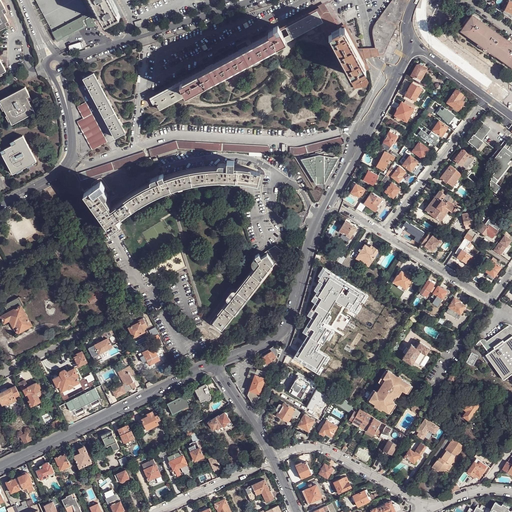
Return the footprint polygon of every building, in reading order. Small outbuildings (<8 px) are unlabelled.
[(1,0),(0,0),(0,29),(7,26),(5,22),(8,21),(4,13),(2,9),(5,8),(1,0)] [(35,0),(57,40),(87,24),(89,28),(97,26),(82,0),(35,0)] [(112,0),(121,17),(124,16),(115,0),(90,0),(104,26),(107,25),(93,0),(112,0)] [(93,0),(107,25),(121,17),(112,0),(93,0)] [(393,0),(376,24),(374,28),(373,32),(374,36),(376,48),(382,48),(404,0),(393,0)] [(393,32),(408,0),(404,0),(382,48),(386,47),(393,32)] [(358,48),(345,23),(338,27),(323,2),(311,8),(312,10),(314,9),(319,7),(323,4),(335,27),(326,32),(322,22),(319,23),(326,37),(328,36),(327,35),(339,30),(338,28),(340,27),(341,28),(344,27),(365,67),(361,69),(363,72),(364,72),(369,68),(366,63),(364,58),(372,56),(382,54),(386,47),(382,48),(376,48),(370,48),(358,48)] [(326,32),(335,27),(323,4),(319,7),(322,13),(318,15),(322,22),(326,32)] [(289,23),(285,24),(287,27),(290,33),(284,37),(286,41),(296,36),(319,23),(322,22),(318,15),(322,13),(319,7),(314,9),(312,10),(289,23)] [(490,27),(472,15),(469,18),(465,24),(462,29),(471,35),(472,34),(475,36),(474,37),(481,41),(480,42),(485,46),(485,47),(488,49),(489,47),(492,49),(491,50),(497,54),(497,53),(504,58),(504,57),(507,59),(506,59),(511,63),(511,42),(507,39),(507,40),(489,28),(490,27)] [(280,45),(286,41),(284,37),(280,30),(279,28),(278,26),(277,25),(272,28),(273,29),(272,30),(268,32),(269,34),(259,39),(251,43),(246,46),(238,50),(213,63),(205,68),(179,82),(186,95),(280,45)] [(290,33),(287,27),(280,30),(284,37),(290,33)] [(361,69),(365,67),(344,27),(341,28),(340,27),(338,28),(339,30),(327,35),(328,36),(349,76),(361,69)] [(471,35),(462,29),(461,31),(479,43),(478,45),(490,53),(490,52),(496,56),(496,55),(511,66),(511,63),(506,59),(507,59),(504,57),(504,58),(497,53),(497,54),(491,50),(492,49),(489,47),(488,49),(485,47),(485,46),(480,42),(481,41),(474,37),(475,36),(472,34),(471,35)] [(236,45),(238,50),(246,46),(244,43),(243,41),(236,45)] [(70,46),(72,52),(84,48),(82,42),(70,46)] [(203,63),(205,68),(213,63),(211,61),(210,60),(203,63)] [(417,64),(411,75),(414,76),(413,78),(420,81),(427,68),(420,64),(417,64)] [(348,76),(353,86),(355,87),(357,87),(366,84),(367,84),(367,82),(367,81),(363,72),(361,69),(349,76),(348,76)] [(94,72),(83,78),(115,137),(125,132),(94,72)] [(179,82),(149,98),(153,104),(155,103),(159,110),(186,95),(179,82)] [(422,88),(412,83),(407,91),(405,95),(415,100),(422,88)] [(444,85),(441,83),(437,89),(435,92),(438,94),(444,85)] [(26,87),(0,100),(2,104),(5,109),(8,115),(10,120),(12,124),(32,114),(30,110),(33,108),(29,101),(27,97),(30,95),(26,87)] [(458,109),(464,101),(462,100),(460,99),(463,95),(463,94),(456,89),(447,102),(458,109)] [(402,101),(394,115),(396,115),(402,118),(406,121),(414,108),(402,101)] [(107,142),(85,102),(78,106),(84,118),(78,121),(78,122),(92,149),(107,142)] [(441,109),(437,114),(444,119),(443,120),(449,125),(455,116),(445,108),(443,111),(441,109)] [(433,129),(440,135),(442,136),(446,131),(444,129),(446,126),(439,120),(433,129)] [(483,123),(469,142),(472,144),(472,143),(474,144),(473,145),(478,149),(484,142),(482,141),(492,129),(483,123)] [(421,136),(434,145),(435,145),(439,141),(437,140),(439,136),(427,128),(424,131),(421,136)] [(383,142),(391,145),(392,142),(396,135),(397,135),(393,133),(389,131),(383,142)] [(23,135),(15,140),(16,143),(12,145),(5,149),(6,152),(3,154),(13,174),(17,172),(22,169),(28,166),(33,163),(37,161),(23,135)] [(343,143),(342,136),(299,148),(290,147),(289,154),(299,154),(343,143)] [(499,147),(490,158),(498,165),(499,164),(500,165),(490,176),(491,179),(489,181),(490,188),(494,192),(499,185),(495,182),(497,179),(499,175),(502,170),(508,163),(511,159),(511,157),(511,142),(509,146),(505,143),(506,142),(504,140),(502,143),(502,147),(501,148),(499,147)] [(412,150),(422,157),(424,154),(426,152),(429,149),(419,141),(412,150)] [(148,151),(151,157),(176,149),(264,153),(269,153),(269,146),(175,142),(148,151)] [(388,150),(391,145),(383,142),(381,146),(388,150)] [(484,142),(478,149),(481,151),(487,145),(484,142)] [(474,159),(473,159),(475,156),(469,151),(467,154),(465,152),(466,151),(464,149),(463,150),(462,150),(460,152),(458,150),(452,157),(466,168),(474,159)] [(376,166),(384,170),(390,159),(393,160),(395,156),(384,151),(376,166)] [(79,173),(81,180),(146,159),(144,152),(79,173)] [(303,159),(317,179),(317,178),(319,176),(321,176),(323,177),(324,178),(325,180),(336,159),(328,158),(327,157),(320,155),(312,156),(311,158),(303,159)] [(402,164),(411,171),(418,162),(418,161),(410,155),(402,164)] [(419,163),(418,162),(411,171),(412,172),(419,163)] [(499,175),(497,179),(498,179),(511,165),(508,163),(502,170),(499,175)] [(441,176),(440,177),(446,182),(447,181),(448,182),(446,184),(450,187),(452,185),(453,185),(461,174),(450,164),(443,174),(441,176)] [(391,176),(399,182),(403,177),(402,176),(405,171),(399,166),(391,176)] [(113,229),(121,223),(117,217),(122,214),(122,215),(129,209),(148,198),(155,194),(167,189),(179,186),(191,183),(204,181),(216,180),(229,180),(257,183),(260,172),(237,169),(226,168),(214,168),(201,169),(189,171),(176,174),(164,178),(159,180),(153,182),(151,183),(137,191),(123,199),(110,208),(106,201),(107,200),(99,190),(104,187),(100,181),(95,184),(86,191),(113,229)] [(368,170),(363,179),(370,183),(372,184),(373,184),(377,178),(378,175),(368,170)] [(152,181),(153,182),(159,180),(164,178),(162,173),(156,176),(151,178),(152,181)] [(385,191),(393,197),(400,188),(392,182),(385,191)] [(351,192),(353,193),(353,194),(354,195),(356,195),(359,196),(364,188),(356,184),(356,183),(354,183),(353,184),(352,185),(352,187),(353,188),(351,192)] [(440,220),(448,210),(452,212),(456,206),(455,206),(452,203),(451,202),(449,201),(450,200),(452,198),(453,199),(454,197),(451,195),(447,193),(447,192),(445,194),(441,191),(440,190),(426,210),(440,220)] [(372,192),(370,196),(369,195),(363,203),(375,211),(381,203),(380,202),(382,199),(372,192)] [(383,204),(381,203),(375,211),(374,212),(376,213),(383,204)] [(464,224),(472,222),(472,221),(474,221),(473,215),(471,216),(470,216),(469,214),(469,212),(462,214),(464,224)] [(479,230),(486,235),(487,234),(488,235),(490,237),(492,237),(500,227),(493,222),(489,219),(485,224),(484,224),(479,230)] [(346,221),(339,230),(340,231),(339,231),(343,233),(347,235),(353,225),(346,221)] [(347,235),(350,237),(355,230),(356,231),(357,228),(353,225),(347,235)] [(469,229),(464,237),(464,238),(471,242),(476,234),(469,229)] [(428,233),(421,243),(424,245),(425,245),(427,247),(432,250),(441,238),(436,234),(432,234),(431,235),(428,233)] [(505,234),(494,249),(501,254),(511,239),(505,234)] [(455,252),(458,255),(462,249),(464,250),(466,246),(469,248),(471,244),(471,242),(464,238),(455,252)] [(369,266),(379,250),(374,247),(373,249),(366,245),(365,244),(362,249),(360,247),(359,250),(360,251),(356,258),(369,266)] [(275,245),(268,253),(273,263),(268,269),(269,270),(274,264),(284,252),(275,245)] [(42,252),(44,256),(52,251),(50,247),(42,252)] [(473,256),(464,250),(462,249),(458,255),(457,257),(460,259),(466,262),(468,259),(470,260),(473,256)] [(213,322),(222,330),(269,270),(268,269),(273,263),(267,253),(261,257),(260,255),(259,253),(255,256),(256,257),(260,262),(213,322)] [(342,264),(347,257),(342,254),(338,261),(342,264)] [(0,279),(10,274),(0,255),(0,279)] [(347,257),(342,264),(344,265),(350,269),(355,261),(347,256),(347,257)] [(491,260),(484,269),(489,272),(494,276),(501,266),(491,260)] [(393,282),(398,285),(399,284),(406,289),(412,281),(411,280),(414,276),(409,272),(409,273),(408,275),(402,270),(398,275),(393,282)] [(424,286),(430,290),(433,286),(435,283),(428,279),(424,286)] [(92,303),(100,299),(99,297),(103,295),(99,288),(101,287),(99,284),(98,286),(97,284),(93,286),(95,289),(87,293),(92,303)] [(438,285),(434,293),(442,298),(447,291),(438,285)] [(345,319),(351,307),(353,304),(358,307),(364,303),(364,297),(358,293),(352,297),(337,298),(337,301),(329,302),(328,294),(328,290),(320,289),(317,299),(316,302),(316,313),(316,319),(329,319),(329,315),(338,315),(338,318),(342,318),(345,319)] [(434,293),(432,296),(436,298),(440,302),(442,298),(434,293)] [(20,297),(5,305),(9,313),(3,317),(6,323),(11,320),(18,332),(22,330),(23,331),(25,329),(25,328),(27,327),(27,328),(31,326),(30,325),(31,325),(22,307),(24,306),(20,297)] [(455,297),(449,306),(450,307),(452,308),(460,314),(465,306),(459,302),(460,300),(455,297)] [(150,314),(143,317),(147,325),(148,326),(155,323),(150,314)] [(134,337),(145,331),(144,329),(143,327),(147,325),(143,317),(135,321),(136,323),(131,326),(129,327),(134,337)] [(508,324),(485,341),(484,340),(482,339),(480,339),(478,340),(479,341),(482,345),(488,352),(486,354),(504,378),(511,371),(511,337),(510,335),(511,333),(511,330),(511,328),(510,325),(508,324)] [(89,347),(94,356),(95,355),(100,353),(113,347),(108,338),(89,347)] [(420,341),(416,347),(412,344),(409,348),(406,353),(403,358),(412,364),(415,361),(420,364),(423,360),(430,348),(420,341)] [(148,360),(149,364),(155,361),(159,359),(157,355),(153,346),(138,354),(143,363),(148,360)] [(271,361),(277,357),(276,356),(272,350),(263,355),(262,356),(267,363),(271,361)] [(75,357),(79,365),(87,361),(84,355),(82,351),(74,355),(75,357)] [(471,352),(466,362),(473,366),(478,356),(471,352)] [(302,362),(287,354),(285,362),(299,369),(302,362)] [(265,366),(268,365),(267,363),(262,356),(259,358),(265,366)] [(131,364),(118,371),(121,377),(123,376),(126,383),(127,385),(123,386),(122,384),(112,389),(116,398),(137,387),(131,376),(136,373),(131,364)] [(60,385),(62,390),(68,388),(68,389),(69,389),(73,386),(74,386),(73,385),(79,382),(77,379),(78,377),(78,375),(75,368),(67,372),(67,370),(65,369),(61,371),(60,373),(61,375),(54,378),(58,386),(60,385)] [(464,374),(456,368),(454,372),(462,377),(464,374)] [(248,377),(254,379),(257,370),(251,369),(248,377)] [(253,402),(257,403),(268,372),(257,369),(257,370),(254,379),(252,384),(252,385),(251,385),(250,388),(250,389),(248,395),(253,402)] [(384,379),(389,371),(387,370),(379,382),(383,385),(386,380),(384,379)] [(376,391),(370,401),(376,405),(375,407),(382,411),(383,409),(388,412),(390,409),(391,410),(395,403),(394,402),(397,396),(399,397),(403,390),(406,392),(407,389),(409,390),(412,385),(402,380),(403,378),(399,376),(399,377),(389,371),(384,379),(386,380),(383,385),(378,392),(376,391)] [(303,375),(300,373),(298,375),(294,382),(299,384),(297,386),(293,384),(289,391),(301,398),(302,399),(303,398),(305,394),(304,393),(310,382),(302,377),(303,375)] [(426,380),(421,387),(424,389),(427,385),(429,387),(431,384),(426,380)] [(31,405),(41,401),(38,395),(41,394),(42,393),(41,392),(40,388),(41,388),(41,387),(40,385),(39,385),(38,385),(37,383),(36,383),(24,389),(26,393),(26,395),(31,405)] [(201,401),(206,399),(208,400),(209,399),(210,398),(211,396),(208,391),(209,391),(208,389),(206,384),(195,389),(201,401)] [(0,393),(0,397),(3,404),(7,402),(8,403),(17,399),(15,394),(19,392),(15,385),(0,393)] [(409,394),(414,387),(412,385),(409,390),(407,389),(406,392),(409,394)] [(323,408),(329,397),(317,390),(308,406),(312,408),(315,403),(323,408)] [(374,390),(368,400),(370,401),(376,391),(374,390)] [(167,403),(173,414),(191,405),(186,394),(167,403)] [(350,413),(355,405),(354,405),(341,397),(336,395),(335,397),(332,402),(350,413)] [(101,396),(92,401),(94,406),(103,402),(101,396)] [(470,400),(465,397),(459,406),(464,409),(470,400)] [(464,409),(467,411),(466,412),(471,416),(475,411),(477,409),(480,404),(474,400),(473,402),(470,400),(464,409)] [(301,412),(285,402),(283,405),(281,404),(280,404),(277,409),(277,410),(279,412),(278,414),(288,421),(290,419),(292,414),(297,417),(301,412)] [(390,409),(388,412),(392,414),(398,405),(395,403),(391,410),(390,409)] [(414,406),(412,409),(413,412),(415,414),(418,413),(420,410),(420,407),(417,405),(414,406)] [(457,409),(464,414),(466,412),(467,411),(464,409),(459,406),(457,409)] [(374,417),(360,409),(358,412),(354,410),(350,418),(360,425),(367,429),(374,417)] [(148,430),(157,426),(156,424),(158,423),(157,420),(160,419),(158,414),(155,416),(153,411),(148,413),(149,415),(142,418),(143,419),(148,430)] [(208,421),(213,428),(216,427),(217,428),(222,425),(223,426),(227,423),(227,422),(230,420),(224,412),(219,415),(218,414),(208,421)] [(305,414),(299,425),(304,428),(308,430),(315,420),(305,414)] [(381,422),(374,417),(367,429),(366,431),(365,433),(373,437),(381,422)] [(359,427),(360,425),(350,418),(348,421),(359,427)] [(430,421),(426,418),(420,426),(423,427),(420,431),(417,435),(424,439),(429,431),(427,430),(428,428),(435,433),(440,426),(430,420),(430,421)] [(63,425),(60,419),(53,422),(53,423),(52,424),(54,429),(63,425)] [(144,432),(148,430),(143,419),(139,421),(144,432)] [(332,436),(338,426),(332,422),(328,420),(327,420),(320,432),(325,435),(326,432),(332,436)] [(387,439),(393,428),(386,424),(380,435),(381,436),(387,439)] [(133,437),(130,429),(129,430),(126,425),(120,428),(126,443),(129,442),(128,439),(133,437)] [(196,432),(194,426),(185,429),(188,435),(188,436),(191,434),(196,432)] [(106,446),(111,443),(114,450),(120,447),(112,430),(101,435),(106,446)] [(21,436),(24,443),(31,440),(28,432),(21,436)] [(196,432),(191,434),(193,437),(191,437),(193,442),(195,441),(200,439),(196,432)] [(446,449),(447,450),(456,456),(456,457),(464,446),(453,438),(446,449)] [(397,444),(389,440),(384,449),(392,454),(397,444)] [(420,454),(424,449),(424,450),(427,446),(421,442),(415,451),(420,454)] [(92,462),(85,446),(80,448),(82,453),(75,456),(78,463),(80,467),(92,462)] [(164,447),(157,450),(160,457),(167,454),(164,447)] [(204,456),(200,447),(197,448),(191,451),(195,460),(204,456)] [(414,462),(418,457),(419,455),(420,454),(415,451),(415,452),(414,451),(410,449),(405,456),(405,458),(408,460),(410,460),(414,462)] [(456,456),(447,450),(442,458),(450,464),(456,456)] [(181,456),(180,453),(179,452),(177,452),(168,456),(170,460),(181,456)] [(70,465),(66,454),(62,456),(61,455),(56,457),(61,469),(70,465)] [(170,460),(174,469),(171,471),(174,476),(183,472),(184,474),(189,472),(186,464),(188,463),(184,454),(181,456),(170,460)] [(129,462),(126,456),(119,459),(122,466),(129,462)] [(214,471),(220,468),(217,462),(216,463),(213,456),(208,458),(214,471)] [(450,464),(442,458),(440,457),(438,460),(447,467),(446,469),(449,470),(453,465),(450,464)] [(142,463),(144,469),(156,464),(154,458),(147,461),(142,463)] [(475,461),(485,468),(487,466),(477,458),(475,461)] [(447,467),(438,460),(437,460),(432,467),(439,472),(440,470),(444,472),(446,469),(447,467)] [(312,473),(307,461),(302,463),(302,462),(294,465),(296,469),(300,478),(301,477),(302,478),(312,473)] [(475,461),(468,470),(468,472),(469,474),(470,474),(471,474),(472,473),(474,471),(480,475),(485,468),(475,461)] [(55,473),(51,464),(50,464),(49,462),(43,465),(44,467),(41,469),(37,470),(41,480),(55,473)] [(328,477),(331,472),(333,468),(325,463),(324,464),(321,469),(319,472),(328,477)] [(154,477),(156,476),(157,477),(160,476),(161,475),(156,464),(144,469),(146,473),(149,478),(149,479),(154,477)] [(129,477),(126,469),(118,473),(119,477),(121,480),(121,481),(123,482),(125,481),(126,479),(129,477)] [(32,484),(33,484),(31,480),(29,476),(28,474),(27,473),(26,473),(24,474),(23,474),(18,476),(18,477),(23,488),(27,487),(28,486),(32,484)] [(351,486),(348,479),(346,476),(341,478),(334,481),(336,485),(339,491),(339,492),(345,490),(351,486)] [(11,492),(16,490),(17,490),(21,489),(16,478),(12,480),(12,479),(6,482),(11,492)] [(264,478),(252,484),(251,484),(256,494),(256,493),(262,491),(267,501),(266,502),(275,498),(274,498),(270,490),(271,490),(271,489),(270,490),(264,478)] [(251,501),(258,497),(256,494),(251,484),(244,487),(251,501)] [(311,502),(322,496),(320,491),(319,489),(317,484),(313,486),(310,487),(305,489),(311,502)] [(358,506),(369,500),(371,499),(366,489),(364,490),(353,495),(353,496),(356,502),(358,506)] [(67,497),(62,499),(68,511),(72,511),(75,511),(80,511),(82,511),(73,493),(66,496),(67,497)] [(116,494),(106,499),(112,511),(113,511),(117,511),(119,511),(120,511),(122,511),(123,511),(124,509),(121,500),(119,501),(116,494)] [(55,495),(49,499),(50,501),(45,503),(48,511),(58,511),(54,504),(58,502),(55,495)] [(218,511),(220,511),(229,508),(225,498),(224,499),(215,503),(214,504),(215,507),(217,507),(218,511)] [(376,507),(371,509),(372,511),(371,511),(389,511),(390,511),(394,511),(395,511),(400,508),(398,503),(393,500),(391,501),(391,500),(386,503),(386,504),(383,505),(382,503),(379,505),(380,507),(377,508),(376,507)] [(22,503),(23,505),(17,508),(16,505),(12,507),(14,511),(18,511),(29,507),(26,501),(22,503)] [(511,511),(511,510),(496,501),(491,510),(489,511),(511,511)] [(102,511),(98,502),(89,507),(91,511),(102,511)]
